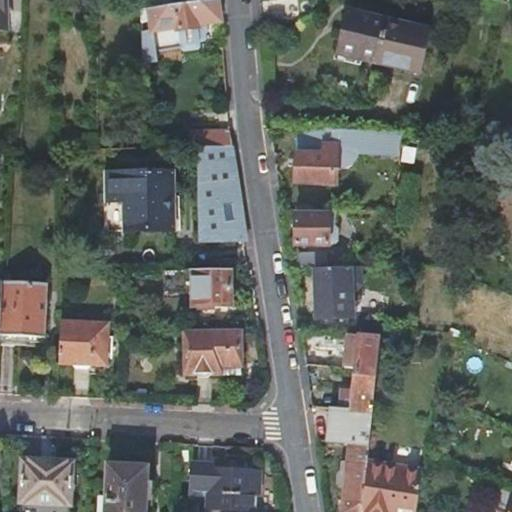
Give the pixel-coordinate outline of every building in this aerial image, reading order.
[(142,32),(143,66),(155,64),(157,63),(156,61),(155,53),(180,50),(180,51),(183,53),(198,52),(200,49),(200,44),(204,43),(206,41),(206,36),(208,33),(205,31),(205,26),(221,23),(219,1),(141,11),(142,23),(150,22),(151,31),(142,32)] [(378,64),(387,21),(349,11),(338,54),(378,64)] [(432,31),(387,21),(378,64),(421,74),(432,31)] [(400,157),(402,134),(297,130),(296,184),(335,186),(335,170),(337,170),(339,146),(355,148),(358,154),(400,157)] [(191,149),(199,149),(232,148),(229,133),(191,133),(191,149)] [(75,136),(75,150),(99,149),(98,136),(75,136)] [(200,243),(246,242),(232,148),(199,149),(200,243)] [(123,203),(124,231),(174,232),(173,173),(106,172),(106,203),(123,203)] [(106,231),(124,231),(123,203),(106,203),(106,231)] [(356,222),(356,213),(314,212),(314,215),(296,215),(296,247),(329,247),(329,244),(336,244),(337,241),(338,230),(334,227),(329,226),(330,221),(356,222)] [(298,255),(298,270),(317,270),(327,269),(327,253),(298,253),(298,255)] [(362,286),(361,268),(349,268),(327,269),(317,270),(318,319),(334,319),(341,319),(351,318),(350,292),(356,292),(362,286)] [(231,271),(192,271),(192,308),(232,308),(231,271)] [(0,344),(29,346),(30,343),(30,336),(45,337),(47,284),(2,282),(0,318),(0,344)] [(361,337),(381,340),(382,328),(383,322),(363,320),(361,337)] [(107,324),(60,322),(58,362),(105,364),(107,324)] [(240,330),(186,331),(186,375),(241,375),(240,330)] [(357,370),(377,372),(381,340),(361,337),(350,336),(347,368),(357,370)] [(341,410),(373,413),(377,372),(357,370),(355,391),(344,390),(341,410)] [(342,511),(362,511),(368,462),(373,413),(341,410),(332,409),(329,441),(349,443),(349,449),(346,473),(341,473),(338,475),(337,486),(339,488),(345,488),(342,511)] [(20,503),(53,505),(71,506),(73,464),(23,461),(20,503)] [(414,511),(422,471),(368,462),(362,511),(414,511)] [(219,472),(219,467),(197,465),(195,499),(209,500),(208,511),(230,511),(253,511),(255,496),(260,492),(261,478),(255,474),(219,472)] [(147,487),(148,468),(108,466),(106,502),(101,502),(100,511),(145,511),(147,500),(149,501),(150,487),(147,487)] [(52,511),(53,505),(20,503),(15,503),(14,511),(52,511)]
